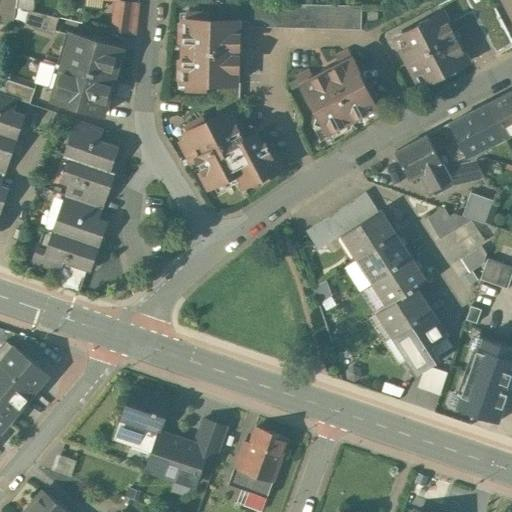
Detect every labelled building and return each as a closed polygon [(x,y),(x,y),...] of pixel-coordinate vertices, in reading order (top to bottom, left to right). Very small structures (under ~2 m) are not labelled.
[(34,0),(16,0),(15,7),(29,10),(33,11),(34,0)] [(511,40),(491,0),(445,0),(437,4),(441,11),(442,11),(447,22),(448,22),(449,23),(469,13),(473,14),(495,56),(511,46),(511,40)] [(250,3),(220,2),(220,20),(237,20),(237,22),(248,22),(249,22),(250,3)] [(361,6),(250,3),(249,22),(248,22),(248,27),(361,29),(361,6)] [(130,8),(116,6),(113,30),(127,33),(130,8)] [(33,11),(29,10),(25,24),(53,33),(58,17),(33,11)] [(441,11),(421,22),(421,23),(400,34),(405,44),(400,47),(416,77),(421,74),(427,86),(441,79),(440,75),(447,71),(447,72),(468,62),(462,50),(463,50),(449,23),(448,22),(447,22),(442,11),(441,11)] [(377,12),(367,12),(367,20),(377,21),(377,12)] [(220,20),(207,20),(207,14),(187,13),(187,21),(183,24),(180,24),(179,40),(183,41),(182,60),(179,60),(178,77),(182,77),(185,81),(185,88),(205,89),(205,83),(217,83),(236,84),(236,82),(236,70),(237,70),(238,34),(237,34),(237,22),(237,20),(220,20)] [(121,47),(68,32),(63,50),(67,51),(62,67),(111,81),(121,47)] [(335,57),(339,64),(313,78),(309,71),(296,77),(301,86),(302,86),(312,106),(313,105),(317,113),(313,123),(324,127),(332,123),(335,128),(367,111),(364,106),(376,100),(369,85),(365,87),(361,80),(362,79),(352,60),(353,60),(348,50),(335,57)] [(62,67),(56,65),(51,82),(57,84),(52,101),(101,116),(111,81),(62,67)] [(35,89),(5,79),(3,94),(3,95),(17,99),(29,104),(35,89)] [(236,84),(217,83),(217,97),(239,98),(240,83),(236,82),(236,84)] [(511,90),(487,103),(502,133),(504,136),(511,131),(511,90)] [(17,99),(3,95),(3,94),(0,92),(0,105),(13,110),(17,99)] [(239,98),(217,97),(216,116),(216,115),(218,118),(229,112),(229,113),(239,108),(239,98)] [(487,103),(449,123),(464,151),(465,150),(502,133),(487,103)] [(0,105),(0,133),(14,138),(22,114),(13,110),(0,105)] [(216,116),(204,122),(202,118),(186,126),(191,137),(182,142),(192,161),(196,159),(202,171),(201,171),(209,187),(223,180),(226,187),(240,180),(243,186),(262,176),(263,179),(282,168),(274,152),(270,154),(265,143),(261,145),(255,133),(245,139),(238,124),(236,125),(229,113),(229,112),(218,118),(216,115),(216,116)] [(101,129),(75,120),(71,132),(76,134),(76,133),(98,141),(101,129)] [(464,151),(449,123),(438,129),(455,160),(467,154),(465,150),(464,151)] [(98,141),(76,133),(76,134),(71,132),(63,156),(68,158),(106,170),(114,146),(98,141)] [(14,138),(0,133),(0,161),(6,164),(14,138)] [(427,135),(395,152),(409,178),(420,173),(441,162),(427,135)] [(106,170),(68,158),(60,182),(68,185),(98,196),(104,197),(112,173),(106,170)] [(486,170),(483,158),(475,160),(481,172),(486,170)] [(475,160),(444,167),(441,162),(420,173),(430,190),(450,180),(452,184),(484,177),(481,172),(475,160)] [(98,196),(68,185),(64,195),(95,206),(98,196)] [(378,211),(365,191),(354,199),(367,218),(378,211)] [(493,200),(470,192),(462,215),(484,224),(493,200)] [(95,206),(64,195),(60,208),(64,209),(65,207),(91,216),(95,206)] [(367,218),(354,199),(342,206),(355,226),(367,218)] [(355,226),(342,206),(330,214),(343,233),(355,226)] [(91,216),(65,207),(64,209),(60,208),(52,231),(96,246),(104,221),(91,216)] [(343,233),(340,235),(355,259),(396,233),(380,209),(378,211),(367,218),(355,226),(343,233)] [(343,233),(330,214),(318,222),(331,241),(340,235),(343,233)] [(318,222),(305,230),(317,250),(331,241),(318,222)] [(96,246),(52,231),(46,249),(50,250),(48,257),(62,262),(87,271),(96,246)] [(396,233),(355,259),(371,283),(411,257),(396,233)] [(46,249),(37,246),(31,263),(59,273),(62,262),(48,257),(50,250),(46,249)] [(411,257),(371,283),(386,306),(417,287),(426,280),(411,257)] [(511,272),(511,267),(488,259),(481,279),(507,288),(511,272)] [(386,306),(376,313),(391,337),(432,310),(417,287),(386,306)] [(432,310),(391,337),(415,374),(423,370),(429,366),(439,359),(431,346),(448,334),(432,310)] [(478,347),(476,346),(455,406),(498,421),(511,380),(511,350),(481,340),(478,347)] [(0,362),(9,352),(1,346),(0,346),(0,362)] [(33,363),(13,347),(9,352),(0,362),(0,367),(32,394),(34,390),(47,375),(33,363)] [(429,366),(423,370),(417,386),(439,395),(447,372),(429,366)] [(32,394),(0,367),(0,399),(16,413),(32,394)] [(171,399),(132,385),(120,420),(159,433),(171,399)] [(0,431),(16,413),(0,399),(0,431)] [(227,427),(203,418),(194,445),(206,449),(203,456),(215,461),(227,427)] [(159,433),(120,420),(113,438),(153,452),(159,433)] [(288,438),(255,427),(249,443),(244,441),(234,468),(272,482),(288,438)] [(194,445),(159,433),(153,452),(147,469),(194,485),(203,456),(206,449),(194,445)] [(56,468),(72,472),(75,461),(59,457),(56,468)] [(272,482),(234,468),(228,484),(266,498),(272,482)] [(67,511),(42,491),(24,511),(67,511)]
